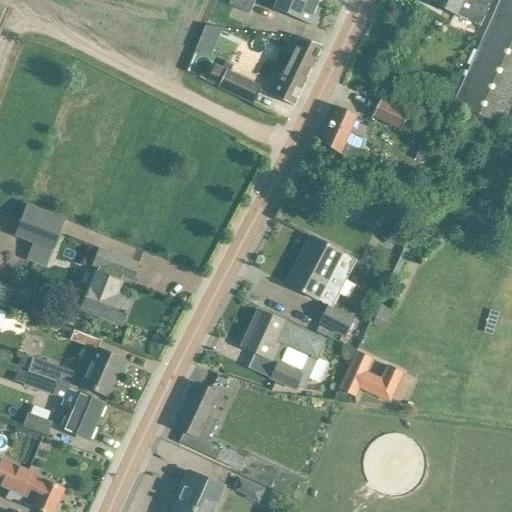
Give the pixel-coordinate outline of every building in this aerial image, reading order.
[(216,0),(249,14),(254,0),(216,0)] [(312,16),(317,4),(307,0),(276,0),(273,9),(314,27),(318,18),(312,16)] [(434,0),(432,4),(455,15),(456,14),(466,19),(466,20),(479,26),(491,0),(434,0)] [(511,100),(511,0),(500,0),(454,105),(501,126),(511,100)] [(299,39),(290,37),(265,93),(273,96),(291,105),(314,59),(320,45),(299,39)] [(214,65),(205,82),(252,105),(253,103),(260,87),(214,65)] [(398,132),(407,113),(381,99),(371,118),(398,132)] [(367,143),(348,133),(356,116),(336,107),(319,142),(339,152),(362,163),(367,152),(363,151),(367,143)] [(489,185),(494,186),(501,189),(506,173),(494,169),(489,185)] [(21,212),(11,240),(52,256),(63,228),(21,212)] [(392,224),(382,235),(392,244),(402,233),(392,224)] [(342,254),(310,236),(295,265),(298,266),(289,286),(327,306),(342,279),(331,274),(342,254)] [(82,309),(120,324),(129,304),(114,297),(121,278),(133,282),(139,266),(111,255),(99,251),(93,268),(97,269),(82,309)] [(0,300),(10,304),(15,288),(0,282),(0,300)] [(351,324),(353,319),(328,306),(319,324),(349,339),(355,326),(351,324)] [(295,327),(277,319),(259,310),(242,348),(279,365),(273,379),(296,389),(297,387),(303,390),(325,341),(295,327)] [(123,360),(104,352),(97,349),(96,351),(88,369),(78,364),(74,373),(32,359),(28,370),(28,372),(57,382),(58,379),(70,385),(72,382),(107,397),(123,360)] [(355,352),(338,390),(355,398),(358,390),(390,404),(403,373),(386,365),(380,378),(367,373),(372,360),(355,352)] [(28,370),(32,359),(23,356),(19,367),(28,370)] [(69,389),(70,385),(58,379),(57,382),(28,372),(23,385),(63,399),(60,406),(70,411),(62,430),(88,441),(103,404),(69,389)] [(206,418),(217,393),(197,384),(175,428),(184,432),(178,443),(215,460),(220,449),(206,442),(215,422),(206,418)] [(53,424),(27,413),(22,426),(48,437),(53,424)] [(9,425),(3,438),(15,442),(20,430),(9,425)] [(23,504),(31,508),(33,509),(39,511),(53,511),(64,489),(46,481),(1,461),(0,461),(0,485),(15,492),(15,493),(26,498),(23,504)] [(212,511),(223,487),(206,480),(188,472),(181,487),(183,488),(172,511),(212,511)] [(237,477),(232,488),(245,495),(244,497),(257,503),(258,501),(264,490),(237,477)]
